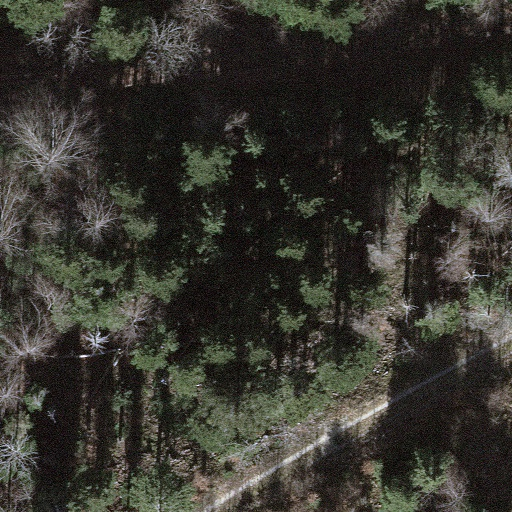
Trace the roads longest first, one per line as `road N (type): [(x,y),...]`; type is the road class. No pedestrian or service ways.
road 1 (track): [(0,96),(511,31)]
road 2 (track): [(207,511),(511,343)]
